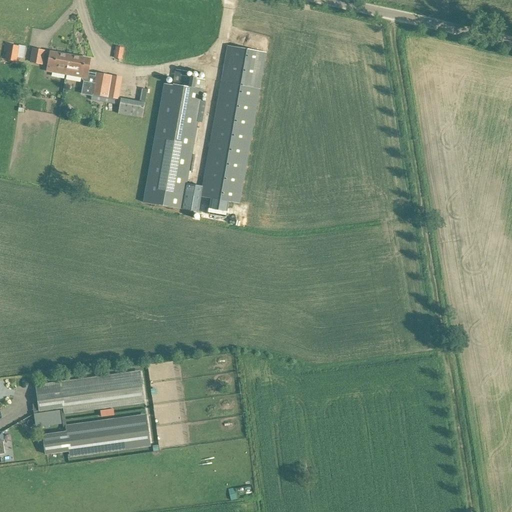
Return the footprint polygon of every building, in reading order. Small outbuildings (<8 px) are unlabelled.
[(16,62),(20,46),(8,44),(5,59),(16,62)] [(122,60),(124,48),(116,46),(114,58),(122,60)] [(227,47),(201,197),(240,204),(266,54),(227,47)] [(42,64),(42,61),(44,51),(33,49),(31,62),(42,64)] [(66,75),(70,55),(51,52),(48,65),(49,65),(47,71),(66,75)] [(90,59),(70,56),(70,55),(66,75),(82,78),(84,82),(81,94),(92,96),(91,100),(117,105),(118,99),(122,78),(96,73),(95,76),(87,75),(88,72),(88,69),(90,59)] [(164,83),(144,203),(180,209),(183,194),(185,180),(195,125),(200,126),(203,105),(198,104),(203,79),(187,76),(188,71),(176,69),(175,74),(173,85),(164,83)] [(145,102),(146,98),(147,89),(142,89),(140,101),(121,98),(118,113),(142,118),(145,102)] [(193,202),(190,216),(227,223),(229,209),(203,204),(193,202)] [(39,411),(49,409),(63,407),(64,414),(145,403),(140,370),(59,381),(61,388),(37,391),(39,411)] [(69,451),(70,457),(151,446),(146,414),(65,425),(67,431),(43,434),(45,454),(69,451)]
